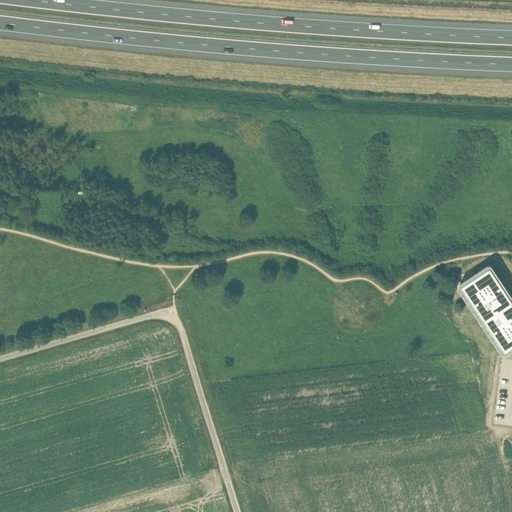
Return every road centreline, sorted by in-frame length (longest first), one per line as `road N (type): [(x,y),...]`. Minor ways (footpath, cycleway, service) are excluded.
road 1 (motorway): [(0,22),(279,51),(511,64)]
road 2 (motorway): [(511,38),(33,0)]
road 3 (track): [(237,511),(173,316),(156,313),(0,357)]
